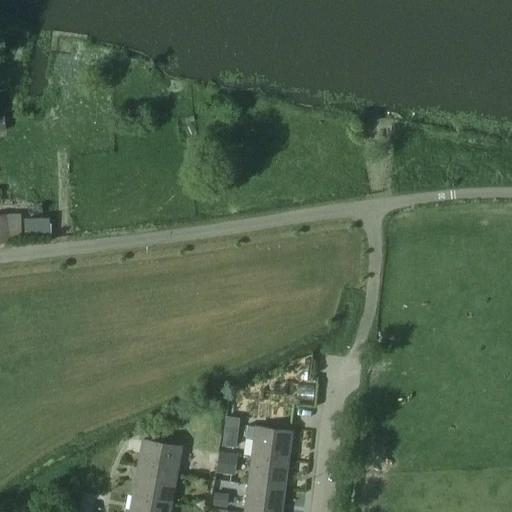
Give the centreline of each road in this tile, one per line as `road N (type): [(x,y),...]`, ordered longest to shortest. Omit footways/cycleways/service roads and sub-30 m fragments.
road 1 (unclassified): [(0,258),(373,205)]
road 2 (residential): [(318,511),(338,389),(353,362)]
road 3 (unclassified): [(511,192),(373,205)]
